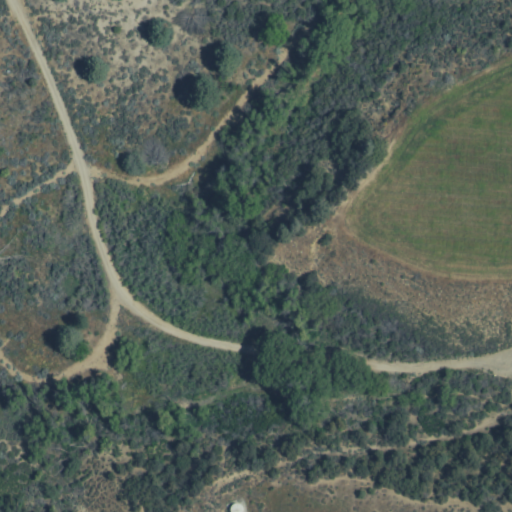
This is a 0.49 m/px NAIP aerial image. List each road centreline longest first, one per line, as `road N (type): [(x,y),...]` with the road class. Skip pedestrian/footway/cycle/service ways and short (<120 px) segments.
road 1 (track): [(18,0),(80,167),(103,263),(129,303),(176,330),(289,352),(407,363),(511,351)]
road 2 (track): [(511,351),(511,398),(488,420),(437,439),(264,470),(227,484),(207,511)]
